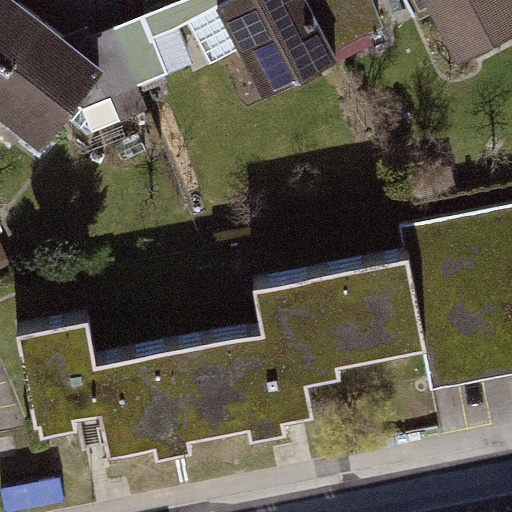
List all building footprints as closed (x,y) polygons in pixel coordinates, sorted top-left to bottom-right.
[(103,63),(16,0),(0,0),(0,116),(41,147),(103,63)] [(306,0),(222,0),(220,1),(266,92),(338,55),(306,0)] [(511,0),(433,0),(462,59),(511,34),(511,0)] [(511,382),(511,209),(409,228),(439,395),(511,382)] [(21,339),(38,437),(92,427),(98,464),(312,425),(305,388),(339,382),(336,365),(423,350),(408,262),(257,289),(266,336),(94,367),(87,327),(21,339)]
